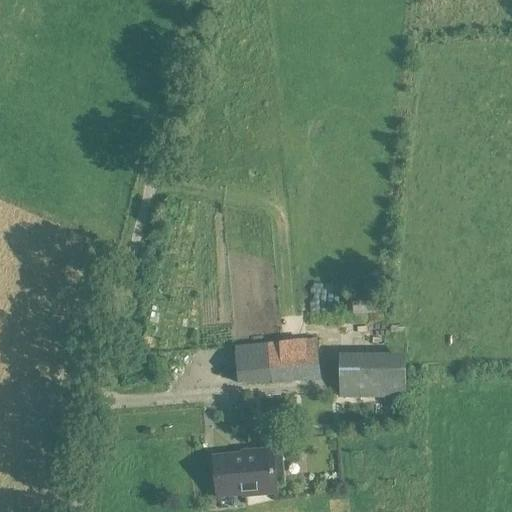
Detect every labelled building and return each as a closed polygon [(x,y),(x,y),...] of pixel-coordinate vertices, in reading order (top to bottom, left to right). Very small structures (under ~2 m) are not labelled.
[(170,194),(142,326),(200,337),(204,314),(228,319),(250,211),(170,194)] [(351,295),(352,311),(378,310),(377,294),(351,295)] [(239,386),(273,383),(273,384),(322,380),(319,339),(270,344),(269,342),(235,346),(239,386)] [(407,361),(342,361),(343,403),(407,403),(407,361)] [(242,428),(238,409),(222,412),(226,431),(242,428)] [(275,488),(285,487),(283,455),(272,456),(272,450),(249,452),(249,455),(215,457),(218,496),(245,494),(245,496),(276,494),(275,488)]
